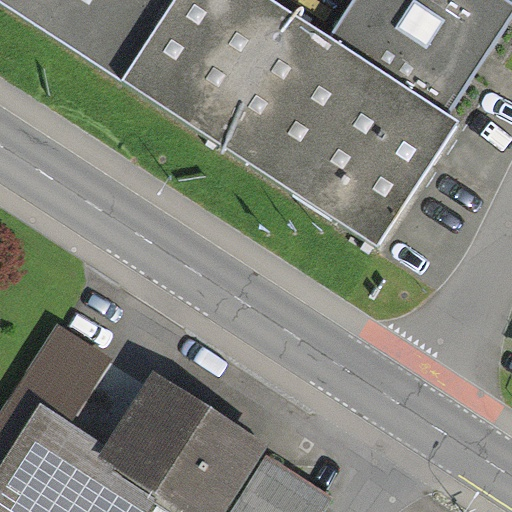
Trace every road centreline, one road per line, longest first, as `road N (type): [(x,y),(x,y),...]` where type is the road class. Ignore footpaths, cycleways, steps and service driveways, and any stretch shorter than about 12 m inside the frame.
road 1 (primary): [(0,143),(422,417)]
road 2 (residential): [(511,232),(422,417)]
